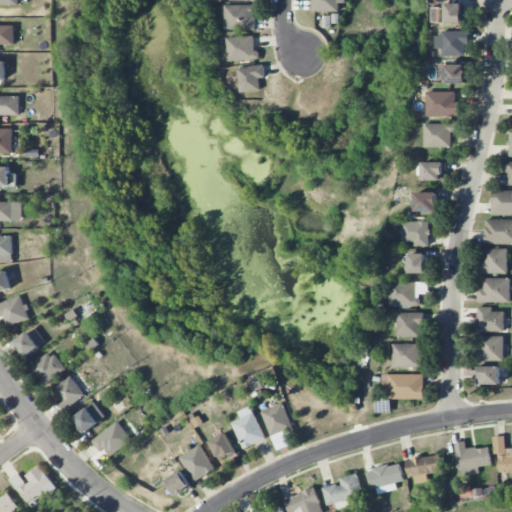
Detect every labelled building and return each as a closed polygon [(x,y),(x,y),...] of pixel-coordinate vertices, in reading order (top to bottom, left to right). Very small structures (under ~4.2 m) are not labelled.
[(311,0),(311,11),(339,12),(339,3),(346,3),(345,0),(311,0)] [(462,3),(445,4),(446,23),(462,23),(462,3)] [(256,5),(225,5),(225,30),(255,30),(256,5)] [(0,44),(14,45),(14,26),(0,25),(0,44)] [(465,56),(465,45),(469,45),(469,32),(436,33),(436,49),(442,49),(442,56),(465,56)] [(227,37),(228,61),(257,60),(256,36),(227,37)] [(237,68),(241,93),(261,90),(260,79),(266,78),(264,64),(237,68)] [(465,83),(465,65),(439,64),(439,83),(465,83)] [(426,92),(426,117),(460,117),(460,103),(456,103),(456,92),(426,92)] [(0,114),(20,115),(20,96),(0,96),(0,114)] [(425,148),(452,147),(452,132),(456,132),(456,124),(425,124),(425,148)] [(0,153),(13,153),(13,128),(0,128),(0,153)] [(444,162),(420,163),(420,181),(444,180),(444,162)] [(10,167),(0,166),(0,185),(11,186),(10,167)] [(511,190),(492,190),(491,215),(511,215),(511,190)] [(437,192),(416,193),(416,212),(437,211),(437,192)] [(0,220),(22,221),(22,202),(0,201),(0,220)] [(511,219),(485,219),(485,244),(511,244),(511,219)] [(414,246),(431,246),(430,221),(402,222),(402,242),(414,242),(414,246)] [(12,236),(0,236),(0,263),(13,263),(12,236)] [(508,273),(507,248),(483,249),(483,274),(508,273)] [(426,272),(426,254),(408,254),(408,272),(426,272)] [(0,291),(10,290),(8,271),(0,272),(0,291)] [(510,302),(510,278),(483,278),(484,289),(477,289),(477,303),(510,302)] [(417,282),(389,283),(390,306),(421,305),(421,298),(417,298),(417,282)] [(31,319),(22,296),(0,303),(0,311),(6,328),(31,319)] [(504,332),(505,312),(492,311),(493,307),(477,307),(477,332),(504,332)] [(423,312),(398,312),(397,337),(423,338),(423,312)] [(46,342),(35,327),(15,342),(26,357),(46,342)] [(504,359),(503,336),(480,337),(480,359),(504,359)] [(421,344),(393,344),(392,367),(421,368),(421,344)] [(45,386),(66,370),(51,351),(30,367),(45,386)] [(479,384),(500,385),(501,366),(479,366),(479,384)] [(424,374),(383,375),(384,399),(424,399),(424,374)] [(64,410),(85,398),(73,376),(52,388),(64,410)] [(73,418),(84,433),(106,418),(95,402),(73,418)] [(293,428),(283,403),(261,412),(270,437),(293,428)] [(265,440),(251,406),(238,412),(241,419),(232,422),(243,449),(265,440)] [(132,440),(117,421),(93,441),(108,459),(132,440)] [(236,452),(226,433),(210,441),(220,461),(236,452)] [(505,436),(493,437),(494,455),(506,454),(505,436)] [(489,446),(466,450),(465,441),(455,443),(460,476),(480,473),(479,467),(492,465),(489,446)] [(192,482),(214,472),(203,446),(181,455),(192,482)] [(498,456),(499,474),(511,473),(511,449),(506,450),(507,455),(498,456)] [(406,459),(407,476),(442,473),(441,456),(406,459)] [(398,490),(396,483),(404,481),(400,462),(368,470),(375,495),(398,490)] [(19,472),(10,479),(31,507),(57,488),(40,465),(24,478),(19,472)] [(166,482),(176,496),(190,487),(180,472),(166,482)] [(327,506),(335,504),(336,510),(357,504),(356,498),(363,496),(358,473),(339,478),(341,483),(322,488),(327,506)] [(289,511),(323,511),(314,488),(285,499),(289,511)] [(0,511),(12,511),(19,507),(7,492),(0,497),(0,511)]
